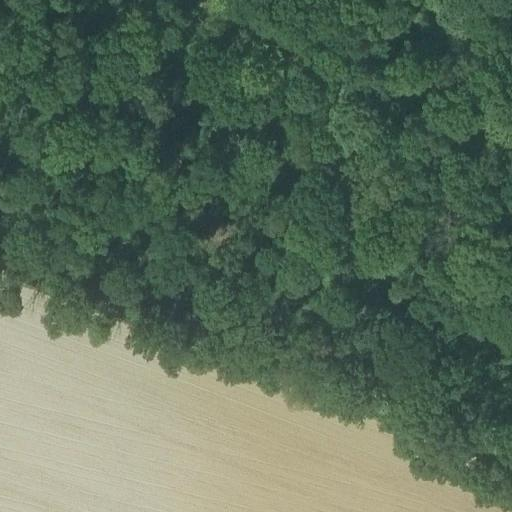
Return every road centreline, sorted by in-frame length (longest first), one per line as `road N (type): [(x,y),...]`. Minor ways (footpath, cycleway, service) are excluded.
road 1 (track): [(35,295),(511,467)]
road 2 (track): [(35,295),(113,173),(155,0)]
road 3 (track): [(232,0),(511,116)]
